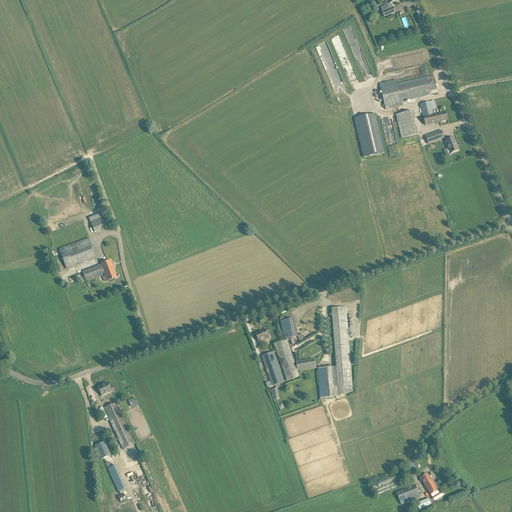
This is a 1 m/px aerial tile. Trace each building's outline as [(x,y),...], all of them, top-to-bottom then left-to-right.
[(384,0),(387,5),(381,8),(382,12),(384,17),(395,12),(393,7),(392,7),(391,4),(396,1),(395,0),(384,0)] [(396,81),(380,84),(383,97),(384,104),(382,105),(383,107),(385,107),(386,110),(402,106),(401,101),(430,94),(438,93),(434,76),(428,77),(427,78),(397,85),(396,81)] [(425,125),(440,122),(447,120),(446,112),(433,115),(432,110),(431,107),(430,101),(425,103),(420,104),(425,125)] [(396,115),(401,138),(418,134),(412,111),(396,115)] [(375,114),(355,118),(364,157),(384,153),(375,114)] [(439,140),(437,132),(425,136),(428,144),(439,140)] [(455,145),(453,138),(445,141),(450,154),(459,150),(457,145),(455,145)] [(104,212),(89,218),(94,232),(110,226),(104,212)] [(67,269),(97,258),(89,237),(59,248),(67,269)] [(117,278),(110,261),(82,271),(86,281),(105,274),(108,281),(117,278)] [(353,391),(346,308),(332,309),(338,387),(339,396),(353,391)] [(297,336),(293,318),(280,321),(284,339),(297,336)] [(261,332),(256,333),(258,341),(259,341),(258,341),(265,338),(265,339),(269,338),(265,329),(261,331),(261,332)] [(294,363),(286,340),(274,344),(287,381),(299,376),(297,370),(315,367),(314,359),(294,363)] [(261,356),(272,386),(284,382),(273,352),(261,356)] [(334,388),(332,367),(318,368),(320,398),(334,397),(339,396),(338,387),(334,388)] [(102,396),(111,391),(107,383),(102,385),(103,386),(98,388),(102,396)] [(277,388),(270,390),(272,398),(279,397),(277,388)] [(137,404),(135,398),(128,401),(131,407),(137,404)] [(104,408),(123,450),(135,444),(116,403),(104,408)] [(95,446),(101,459),(110,455),(104,442),(95,446)] [(416,471),(416,469),(419,468),(419,467),(420,467),(419,464),(419,465),(417,461),(407,466),(410,473),(416,471)] [(115,465),(113,466),(107,469),(118,492),(125,489),(115,465)] [(375,496),(398,487),(395,481),(398,480),(395,474),(370,484),(375,496)] [(427,474),(420,478),(431,495),(438,490),(439,490),(432,478),(430,479),(427,474)] [(396,493),(401,505),(420,497),(415,485),(396,493)] [(443,491),(433,498),(434,500),(444,493),(443,491)] [(124,494),(118,496),(121,503),(127,500),(124,494)] [(429,498),(417,503),(419,509),(431,504),(432,505),(435,504),(433,500),(430,501),(429,498)]
